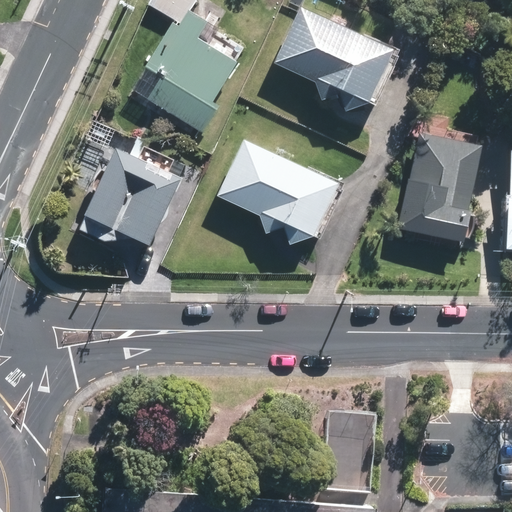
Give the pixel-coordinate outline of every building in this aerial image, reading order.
[(396,46),(304,5),(279,59),(371,100),(396,46)] [(206,22),(191,13),(182,26),(177,23),(152,62),(163,69),(147,95),(202,130),(219,103),(212,99),(238,59),(198,34),(206,22)] [(481,146),(423,133),(404,222),(462,234),(481,146)] [(337,183),(248,141),(224,191),(313,233),(337,183)] [(179,171),(118,145),(89,212),(149,238),(179,171)] [(376,511),(376,508),(114,489),(111,511),(376,511)]
